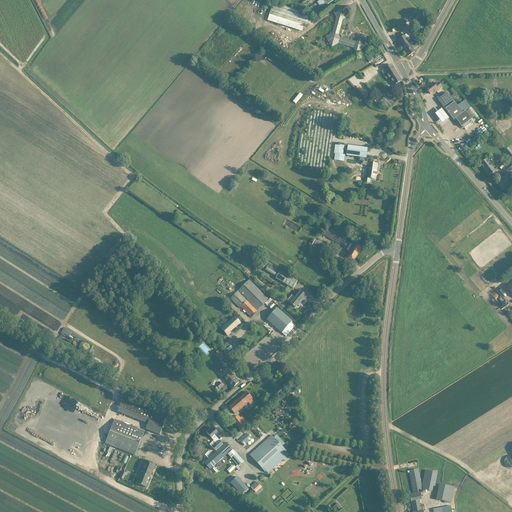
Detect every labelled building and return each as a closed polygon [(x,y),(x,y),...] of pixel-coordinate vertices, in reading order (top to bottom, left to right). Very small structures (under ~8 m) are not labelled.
[(311,14),(273,3),(269,15),(304,26),(307,27),(308,23),(310,18),(311,14)] [(356,53),(361,51),(365,48),(360,39),(355,42),(342,38),(339,34),(343,20),(347,17),(342,8),(338,11),(333,13),(336,18),(332,34),(325,37),(331,48),(338,44),(353,48),(356,53)] [(406,25),(403,20),(397,24),(400,29),(406,25)] [(428,20),(425,26),(430,29),(433,23),(428,20)] [(402,38),(397,40),(402,48),(409,43),(412,41),(411,39),(410,40),(407,36),(405,37),(405,36),(402,38)] [(409,43),(402,48),(407,57),(415,53),(413,49),(419,46),(417,43),(415,44),(413,41),(413,42),(412,41),(409,43)] [(387,61),(385,58),(374,64),(376,68),(383,64),(387,61)] [(393,86),(397,84),(401,81),(391,65),(383,69),(386,74),(384,76),(386,80),(389,78),(393,86)] [(357,77),(360,82),(359,82),(361,84),(366,81),(362,74),(357,77)] [(368,85),(371,89),(378,84),(376,80),(368,85)] [(434,93),(438,90),(441,88),(438,83),(434,86),(432,83),(426,88),(426,89),(427,90),(427,91),(428,91),(430,94),(433,92),(434,93)] [(453,97),(455,101),(461,98),(456,88),(452,90),(455,96),(453,97)] [(461,127),(471,119),(465,111),(462,113),(446,92),(437,99),(449,115),(453,120),(455,119),(461,127)] [(386,96),(379,102),(387,110),(394,103),(386,96)] [(464,101),(457,106),(462,113),(465,111),(468,109),(470,108),(464,101)] [(303,109),(295,169),(327,173),(335,113),(303,109)] [(468,109),(465,111),(471,119),(474,116),(472,114),(468,109)] [(438,113),(435,115),(442,124),(445,122),(449,119),(441,110),(438,113)] [(335,154),(334,161),(344,162),(345,155),(343,155),(344,146),(335,145),(334,154),(335,154)] [(370,183),(370,179),(375,179),(377,164),(368,163),(365,163),(365,161),(364,161),(365,159),(365,160),(365,158),(366,158),(367,148),(363,148),(348,146),(346,155),(360,157),(360,160),(361,161),(361,165),(368,166),(366,178),(364,178),(364,182),(370,183)] [(489,177),(493,174),(496,172),(486,159),(480,164),(489,177)] [(507,191),(511,187),(511,186),(511,180),(506,174),(498,181),(507,191)] [(328,227),(323,236),(342,246),(346,237),(328,227)] [(333,250),(316,240),(308,253),(320,260),(325,252),(329,254),(333,250)] [(361,249),(355,245),(353,244),(350,248),(348,247),(346,250),(349,252),(346,256),(354,261),(361,249)] [(327,269),(337,261),(331,253),(321,261),(327,269)] [(266,262),(262,268),(265,270),(276,277),(275,278),(293,289),(297,281),(266,262)] [(332,268),(334,270),(337,274),(345,268),(340,262),(332,268)] [(237,306),(238,304),(251,318),(257,312),(269,299),(249,280),(240,289),(230,299),(237,306)] [(289,303),(292,306),(293,307),(293,306),(295,308),(300,302),(301,303),(306,296),(303,293),(300,291),(294,297),(289,303)] [(277,308),(267,320),(278,330),(282,333),(292,321),(288,318),(277,308)] [(240,324),(236,320),(234,317),(228,322),(225,319),(218,326),(224,332),(227,336),(234,330),(233,330),(240,324)] [(219,361),(223,357),(218,351),(216,352),(214,355),(219,361)] [(239,383),(236,379),(225,367),(218,373),(232,389),(239,383)] [(220,383),(214,387),(217,391),(221,388),(223,386),(220,383)] [(248,403),(251,405),(254,402),(246,392),(228,407),(235,415),(248,403)] [(146,429),(155,433),(160,435),(167,417),(162,416),(122,400),(118,411),(148,423),(146,429)] [(284,400),(280,404),(281,405),(283,408),(284,407),(285,408),(288,405),(287,404),(288,403),(285,401),(284,400)] [(237,415),(232,420),(240,428),(245,424),(237,415)] [(281,420),(280,421),(283,424),(284,424),(287,421),(288,420),(284,416),(283,417),(280,419),(281,420)] [(105,444),(130,454),(135,456),(144,432),(114,420),(105,444)] [(288,428),(287,429),(291,433),(292,432),(295,430),(295,429),(296,428),(292,425),(291,426),(291,425),(288,428)] [(216,452),(223,445),(218,440),(221,437),(213,428),(207,433),(214,441),(209,445),(216,452)] [(256,428),(254,430),(261,438),(263,436),(256,428)] [(246,433),(239,440),(244,446),(251,439),(246,433)] [(296,437),(295,438),(298,441),(300,440),(300,441),(303,438),(302,438),(303,437),(300,433),(299,434),(298,434),(296,436),(296,437)] [(281,447),(285,444),(277,435),(274,438),(271,435),(250,455),(265,472),(266,471),(268,474),(289,455),(281,447)] [(216,452),(212,455),(209,451),(205,455),(208,459),(204,463),(210,469),(232,449),(226,442),(223,445),(216,452)] [(244,462),(233,450),(228,454),(238,466),(244,462)] [(136,484),(141,486),(146,488),(155,465),(144,460),(139,473),(140,474),(136,484)] [(418,469),(414,470),(409,471),(413,493),(409,494),(411,502),(413,511),(423,511),(421,511),(421,509),(424,508),(423,505),(420,505),(419,501),(422,500),(420,492),(422,492),(418,469)] [(425,470),(422,484),(423,489),(432,491),(433,486),(434,487),(437,472),(425,470)] [(230,483),(241,495),(248,488),(237,477),(230,483)] [(257,482),(251,488),(253,490),(256,493),(262,487),(259,485),(257,482)] [(454,488),(439,484),(436,500),(444,501),(444,503),(447,504),(447,502),(451,503),(454,488)]
